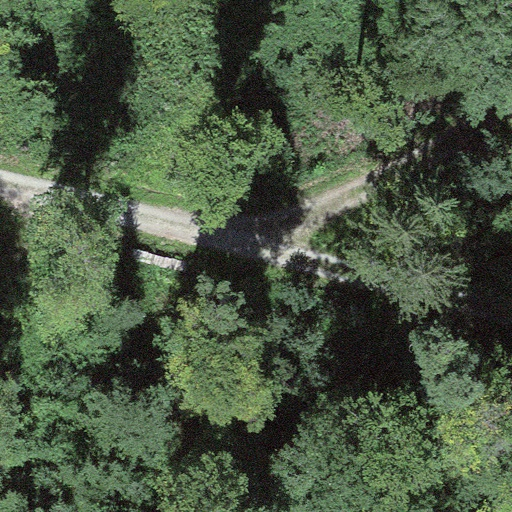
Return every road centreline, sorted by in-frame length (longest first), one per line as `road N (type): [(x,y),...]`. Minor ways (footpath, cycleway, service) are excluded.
road 1 (track): [(0,186),(340,243),(511,297)]
road 2 (track): [(511,126),(340,243)]
